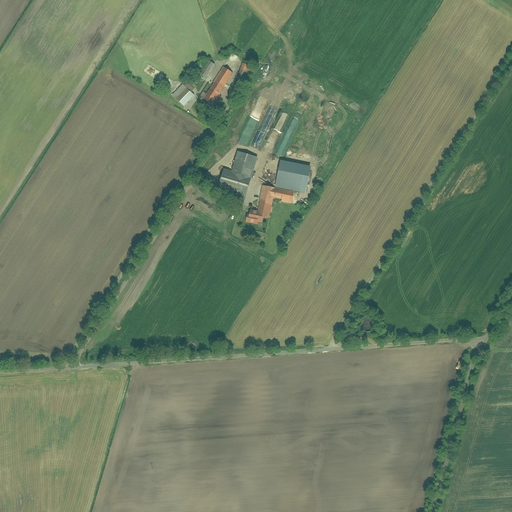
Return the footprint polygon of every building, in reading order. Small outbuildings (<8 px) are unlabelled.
[(232,55),(228,61),(234,64),(238,58),(232,55)] [(210,62),(202,76),(209,80),(217,65),(210,62)] [(244,65),(236,84),(244,87),(252,68),(244,65)] [(202,97),(206,99),(205,101),(214,106),(234,74),(225,68),(209,95),(204,92),(202,97)] [(196,90),(189,84),(186,87),(194,93),(196,90)] [(184,86),(174,97),(185,107),(195,96),(184,86)] [(239,153),(233,172),(226,170),(221,186),(249,195),(253,182),(260,161),(239,153)] [(309,193),(315,166),(284,160),(279,187),(309,193)] [(270,219),(274,198),(292,202),(294,193),(264,187),(258,213),(253,212),(252,216),(250,215),(248,223),(259,225),(260,223),(264,224),(265,218),(270,219)]
